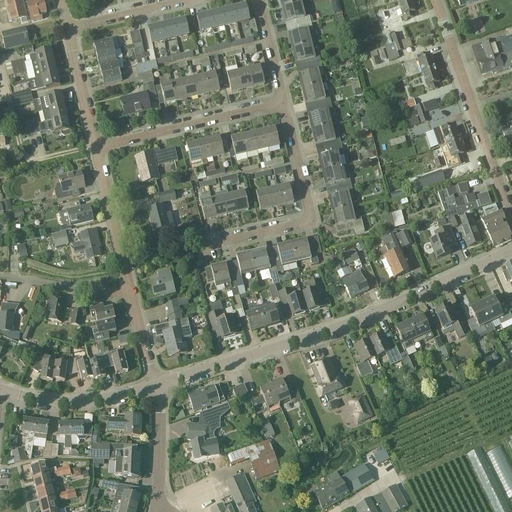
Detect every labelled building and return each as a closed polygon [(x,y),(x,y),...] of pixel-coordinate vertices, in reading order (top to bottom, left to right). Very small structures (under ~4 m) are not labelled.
[(10,22),(26,18),(23,4),(22,0),(15,0),(7,2),(7,6),(6,6),(10,22)] [(23,4),(26,18),(27,23),(28,24),(41,20),(40,15),(46,13),(43,1),(36,3),(35,0),(27,2),(27,3),(23,4)] [(279,0),(281,8),(301,3),(300,0),(279,0)] [(414,11),(410,0),(405,0),(397,3),(403,20),(413,17),(411,12),(414,11)] [(301,3),(281,8),(285,23),(295,21),(296,26),(311,23),(307,9),(303,10),(301,3)] [(233,9),(236,24),(249,21),(245,6),(233,9)] [(233,9),(221,12),(224,27),(236,24),(233,9)] [(221,12),(208,15),(212,30),(224,27),(221,12)] [(200,33),(212,30),(208,15),(196,17),(200,33)] [(172,23),(176,38),(188,35),(184,20),(172,23)] [(172,23),(160,26),(164,41),(176,38),(172,23)] [(291,49),(313,44),(310,29),(312,29),(311,23),(296,26),(297,32),(288,35),(291,49)] [(151,44),(164,41),(160,26),(148,29),(151,44)] [(384,36),(386,44),(387,46),(407,39),(403,26),(396,29),(397,33),(390,36),(389,34),(384,36)] [(25,28),(18,30),(1,34),(5,51),(29,45),(25,28)] [(132,46),(134,45),(141,43),(138,31),(129,34),(132,46)] [(481,44),(473,47),(479,62),(509,52),(511,52),(511,51),(511,36),(500,41),(499,38),(481,44)] [(96,54),(114,50),(111,39),(93,44),(96,54)] [(407,39),(387,46),(384,47),(386,54),(385,54),(383,50),(378,51),(381,61),(386,60),(385,57),(387,56),(389,61),(399,58),(397,52),(412,47),(409,39),(407,39)] [(313,44),(291,49),(295,64),(305,61),(306,67),(321,64),(319,57),(315,58),(313,52),(314,50),(313,44)] [(244,49),(245,55),(256,52),(255,46),(244,49)] [(143,48),(133,51),(136,61),(145,59),(143,48)] [(32,67),(54,61),(52,49),(29,55),(32,67)] [(96,54),(98,65),(116,60),(122,59),(120,50),(114,52),(114,50),(96,54)] [(155,62),(155,61),(153,50),(147,51),(149,63),(155,62)] [(511,60),(509,52),(504,54),(479,62),(483,75),(495,71),(496,73),(510,68),(508,62),(511,60)] [(422,74),(434,70),(430,57),(427,58),(425,53),(416,56),(422,74)] [(168,58),(155,61),(155,62),(156,66),(169,63),(168,58)] [(23,60),(17,61),(20,73),(26,72),(25,69),(23,60)] [(98,65),(101,75),(119,71),(116,60),(98,65)] [(17,61),(11,63),(13,71),(14,74),(20,73),(17,61)] [(32,67),(35,79),(60,72),(59,67),(56,68),(54,61),(32,67)] [(135,66),(138,75),(151,72),(151,70),(157,69),(156,66),(155,62),(149,63),(135,66)] [(247,65),(248,69),(253,88),(264,85),(262,78),(266,77),(263,66),(259,67),(254,68),(253,64),(247,65)] [(298,75),(301,90),(321,85),(319,77),(323,76),(322,70),(321,64),(306,67),(307,73),(298,75)] [(125,69),(119,71),(101,75),(103,86),(121,81),(120,75),(126,74),(125,69)] [(248,69),(237,72),(242,90),(253,88),(248,69)] [(439,83),(434,70),(422,74),(428,92),(437,88),(436,84),(439,83)] [(61,78),(60,72),(35,79),(38,90),(60,85),(58,78),(61,78)] [(143,86),(152,84),(154,83),(154,82),(151,72),(138,75),(137,76),(138,83),(142,82),(143,86)] [(204,76),(208,94),(219,91),(217,81),(222,80),(220,72),(215,73),(204,76)] [(231,93),(242,90),(237,72),(226,75),(231,93)] [(192,75),(193,79),(197,97),(208,94),(204,76),(197,78),(196,74),(192,75)] [(193,79),(182,82),(186,99),(197,97),(193,79)] [(182,82),(171,84),(175,102),(186,99),(182,82)] [(156,100),(152,84),(143,86),(145,94),(121,100),(125,117),(150,110),(148,102),(156,100)] [(164,105),(175,102),(171,84),(160,87),(164,105)] [(321,85),(301,90),(305,105),(315,102),(316,108),(331,104),(326,85),(321,86),(321,85)] [(33,103),(31,96),(30,90),(18,93),(17,92),(11,93),(14,108),(33,103)] [(42,111),(65,105),(63,98),(66,98),(65,92),(39,99),(42,111)] [(403,111),(414,107),(415,107),(413,100),(400,104),(403,111)] [(308,116),(311,131),(331,126),(328,112),(332,111),(331,104),(316,108),(317,114),(308,116)] [(412,111),(414,117),(418,115),(425,113),(422,104),(415,107),(414,107),(415,110),(412,111)] [(44,122),(46,122),(68,117),(65,105),(42,111),(44,122)] [(425,113),(418,115),(421,124),(428,121),(425,113)] [(72,134),(68,117),(46,122),(48,131),(51,133),(54,132),(60,131),(61,132),(65,136),(72,134)] [(416,118),(406,122),(408,128),(418,124),(416,118)] [(38,121),(32,122),(35,135),(41,133),(38,121)] [(26,124),(26,126),(29,136),(35,135),(32,122),(26,124)] [(511,124),(509,125),(509,127),(502,130),(506,143),(511,140),(511,124)] [(439,148),(440,148),(459,141),(454,128),(451,129),(450,125),(433,130),(439,148)] [(21,138),(29,136),(26,126),(19,128),(21,138)] [(331,126),(311,131),(315,146),(325,143),(326,149),(346,144),(346,142),(340,144),(338,135),(334,136),(331,126)] [(263,131),(268,149),(279,146),(275,128),(263,131)] [(263,131),(253,134),(257,152),(268,149),(263,131)] [(370,132),(362,134),(364,140),(371,138),(370,132)] [(253,134),(242,136),(246,154),(257,152),(253,134)] [(242,136),(225,140),(230,158),(246,154),(242,136)] [(219,137),(208,140),(212,158),(221,156),(222,160),(230,158),(225,140),(225,139),(220,140),(219,137)] [(208,140),(197,143),(201,161),(202,165),(207,164),(206,160),(212,158),(208,140)] [(446,165),(452,163),(462,160),(460,155),(463,154),(459,141),(440,148),(446,165)] [(190,164),(201,161),(197,143),(186,145),(190,164)] [(318,157),(321,172),(341,167),(339,157),(343,156),(342,151),(348,149),(346,144),(326,149),(327,155),(318,157)] [(150,151),(151,154),(135,158),(142,183),(158,179),(155,167),(169,164),(166,150),(160,152),(159,149),(150,151)] [(271,162),(272,167),(283,164),(282,158),(271,161),(271,162)] [(434,160),(436,169),(437,168),(443,166),(440,158),(434,160)] [(206,179),(216,176),(215,171),(214,167),(211,168),(211,169),(208,170),(208,173),(204,174),(206,179)] [(341,167),(321,172),(325,186),(335,184),(336,190),(351,186),(353,185),(352,181),(350,181),(349,180),(345,181),(341,167)] [(275,177),(286,174),(284,168),(273,171),(275,177)] [(432,178),(439,176),(437,168),(436,169),(429,171),(432,178)] [(194,170),(188,171),(191,182),(197,181),(194,170)] [(79,196),(77,189),(85,188),(81,171),(59,177),(61,188),(54,190),(56,201),(79,196)] [(437,193),(446,219),(448,218),(450,218),(478,209),(490,205),(487,194),(476,198),(477,202),(476,203),(473,194),(467,196),(466,193),(468,192),(465,184),(437,193)] [(277,188),(282,206),(293,203),(291,194),(296,193),(295,189),(290,190),(288,185),(277,188)] [(328,198),(331,213),(351,208),(349,200),(354,199),(351,186),(336,190),(337,195),(328,198)] [(277,188),(267,190),(271,209),(282,206),(277,188)] [(260,211),(271,209),(267,190),(255,193),(260,211)] [(160,204),(175,200),(173,191),(158,195),(160,204)] [(226,192),(221,193),(226,215),(237,213),(233,195),(227,196),(226,192)] [(233,195),(237,213),(248,210),(244,192),(233,195)] [(216,199),(211,200),(215,218),(226,215),(221,193),(215,195),(216,199)] [(204,221),(215,218),(211,200),(200,203),(204,221)] [(9,201),(2,202),(4,212),(11,210),(9,201)] [(70,229),(70,227),(93,221),(89,206),(80,208),(79,201),(58,206),(59,213),(66,212),(69,225),(62,226),(63,231),(70,229)] [(148,210),(154,232),(167,229),(162,206),(148,210)] [(481,210),(484,218),(481,220),(493,247),(511,239),(504,223),(505,223),(500,211),(498,213),(495,206),(481,210)] [(351,208),(331,213),(336,233),(354,229),(355,234),(364,232),(360,219),(354,220),(351,208)] [(24,218),(22,211),(3,215),(5,222),(24,218)] [(395,229),(404,226),(401,212),(391,215),(395,229)] [(460,227),(467,247),(480,243),(471,216),(463,219),(465,225),(460,227)] [(445,224),(450,223),(448,218),(446,219),(435,221),(438,227),(446,225),(445,224)] [(430,255),(434,253),(436,260),(450,254),(446,244),(454,241),(448,227),(434,233),(437,239),(424,244),(427,254),(430,255)] [(75,256),(85,254),(87,259),(100,256),(97,243),(99,243),(96,229),(80,233),(81,235),(78,236),(77,238),(78,243),(80,244),(83,243),(72,246),(75,256)] [(54,248),(69,245),(65,232),(51,236),(54,248)] [(383,240),(389,255),(384,257),(394,279),(410,271),(401,250),(412,245),(406,232),(395,237),(394,235),(383,240)] [(317,237),(291,243),(296,264),(310,260),(311,265),(318,263),(316,254),(321,253),(317,237)] [(291,243),(271,248),(277,273),(283,271),(282,267),(296,264),(291,243)] [(24,244),(17,246),(18,250),(20,258),(27,256),(24,244)] [(271,248),(250,253),(255,273),(269,270),(270,274),(277,273),(271,248)] [(355,251),(343,256),(347,266),(359,261),(355,251)] [(237,261),(231,263),(237,287),(243,286),(241,277),(255,273),(250,253),(236,256),(237,261)] [(359,295),(350,275),(346,268),(345,269),(340,259),(333,262),(350,299),(359,295)] [(231,289),(233,298),(239,296),(237,287),(231,263),(204,269),(208,282),(213,281),(215,288),(223,286),(224,290),(231,289)] [(162,293),(163,296),(174,293),(169,270),(158,273),(159,279),(150,281),(154,295),(162,293)] [(350,275),(359,295),(368,291),(358,271),(350,275)] [(309,292),(301,295),(307,312),(321,308),(317,295),(323,293),(319,280),(307,284),(309,292)] [(279,298),(274,285),(268,287),(272,300),(279,298)] [(292,317),(307,312),(301,295),(293,298),(290,289),(278,293),(282,306),(288,304),(292,317)] [(239,296),(233,298),(232,298),(236,311),(242,309),(239,300),(244,298),(243,295),(239,296)] [(62,323),(64,315),(66,302),(64,301),(62,299),(56,298),(54,299),(51,299),(51,301),(49,301),(47,310),(49,310),(47,320),(62,323)] [(165,304),(169,323),(181,320),(178,307),(188,305),(186,298),(165,304)] [(481,303),(491,323),(495,333),(511,325),(511,318),(507,307),(499,311),(493,298),(481,303)] [(483,326),(491,323),(481,303),(470,309),(475,321),(468,325),(474,338),(486,332),(483,326)] [(98,324),(114,321),(115,320),(113,308),(104,310),(103,304),(89,308),(92,320),(97,319),(98,324)] [(258,307),(264,328),(278,324),(272,306),(266,308),(265,304),(258,307)] [(445,334),(454,330),(458,340),(469,335),(459,312),(453,315),(450,306),(435,313),(445,334)] [(251,332),(264,328),(258,307),(250,309),(252,313),(246,315),(251,332)] [(79,327),(80,319),(82,311),(74,309),(70,325),(79,327)] [(220,338),(221,340),(237,335),(231,317),(222,320),(219,312),(208,315),(215,339),(220,338)] [(0,314),(0,331),(11,332),(13,316),(0,314)] [(409,323),(418,343),(424,340),(425,342),(433,338),(430,332),(429,333),(421,317),(409,323)] [(184,328),(182,320),(181,320),(169,323),(168,324),(170,331),(163,333),(169,358),(187,353),(181,329),(184,328)] [(114,321),(98,324),(96,325),(97,330),(93,331),(96,344),(110,340),(108,334),(116,332),(114,321)] [(413,345),(418,343),(409,323),(396,328),(403,345),(401,345),(404,352),(414,347),(413,345)] [(31,330),(26,327),(22,339),(27,341),(31,330)] [(368,341),(376,357),(385,353),(390,366),(401,361),(396,348),(390,351),(382,335),(368,341)] [(441,358),(442,358),(447,355),(439,337),(433,340),(441,358)] [(32,354),(35,347),(20,341),(17,349),(32,354)] [(367,361),(376,357),(368,341),(354,347),(362,363),(356,366),(361,379),(373,374),(367,361)] [(118,356),(118,352),(106,355),(109,366),(114,365),(117,375),(128,372),(124,354),(118,356)] [(407,374),(414,371),(406,353),(399,355),(407,374)] [(89,363),(93,379),(94,381),(106,378),(104,368),(109,366),(106,355),(94,357),(95,361),(89,363)] [(41,380),(53,382),(54,380),(53,380),(56,363),(51,363),(51,358),(41,357),(34,369),(39,373),(41,370),(43,370),(41,380)] [(83,357),(71,360),(71,361),(74,373),(75,372),(80,371),(82,381),(93,379),(89,363),(89,361),(84,362),(83,357)] [(489,357),(482,360),(486,368),(493,365),(489,357)] [(56,363),(53,380),(54,380),(65,382),(67,372),(69,372),(69,376),(75,374),(75,372),(74,373),(71,361),(71,360),(69,360),(69,359),(62,358),(61,363),(56,362),(56,363)] [(341,389),(338,380),(337,380),(330,359),(310,367),(318,388),(317,388),(321,398),(341,389)] [(463,371),(457,373),(459,379),(465,377),(463,371)] [(270,384),(279,406),(290,402),(291,404),(301,400),(294,385),(285,389),(281,379),(270,384)] [(259,415),(279,406),(270,384),(259,389),(263,398),(254,402),(259,415)] [(238,387),(243,398),(248,396),(244,385),(238,387)] [(213,387),(201,391),(204,398),(203,398),(206,408),(219,404),(219,403),(224,401),(220,389),(214,391),(213,387)] [(237,400),(243,398),(238,387),(233,389),(237,400)] [(193,412),(206,408),(203,398),(204,398),(201,391),(188,396),(193,412)] [(371,417),(363,399),(355,402),(359,411),(352,414),(357,424),(371,417)] [(207,441),(215,441),(214,438),(214,437),(213,435),(213,434),(214,432),(215,430),(217,429),(218,429),(219,418),(230,409),(228,404),(199,414),(199,426),(187,425),(186,440),(191,440),(207,441)] [(107,431),(125,432),(125,436),(140,437),(141,416),(126,416),(126,418),(107,418),(107,431)] [(24,419),(22,433),(29,434),(28,440),(27,440),(26,443),(25,449),(26,452),(31,453),(32,447),(34,438),(36,421),(24,419)] [(36,421),(34,438),(46,440),(48,423),(36,421)] [(261,426),(266,439),(274,436),(273,435),(274,435),(270,427),(268,424),(267,423),(261,425),(261,426)] [(58,424),(58,437),(65,437),(65,449),(70,449),(70,446),(70,440),(70,424),(58,424)] [(70,424),(70,440),(85,440),(87,437),(91,437),(92,427),(83,427),(83,424),(70,424)] [(218,456),(215,441),(207,441),(191,440),(191,444),(195,461),(206,458),(218,456)] [(268,441),(226,455),(231,466),(249,459),(256,481),(280,472),(268,441)] [(43,449),(42,457),(50,457),(51,445),(52,443),(43,443),(43,449)] [(92,444),(91,460),(109,461),(109,456),(117,456),(116,477),(138,478),(140,453),(124,452),(124,446),(92,444)] [(494,511),(510,511),(480,448),(467,454),(494,511)] [(511,497),(511,468),(503,448),(488,455),(509,499),(511,497)] [(11,452),(14,464),(26,461),(23,449),(11,452)] [(370,470),(382,464),(388,476),(396,473),(390,460),(384,450),(364,459),(370,470)] [(31,466),(34,479),(54,474),(55,478),(63,475),(62,472),(61,472),(60,469),(56,470),(56,468),(48,470),(46,463),(31,466)] [(364,465),(339,479),(313,494),(322,510),(373,481),(364,465)] [(63,475),(71,474),(69,467),(60,469),(61,472),(62,472),(63,475)] [(54,474),(34,479),(37,490),(52,487),(50,482),(55,481),(54,478),(55,478),(54,474)] [(254,511),(252,504),(255,503),(243,476),(226,483),(238,511),(254,511)] [(113,503),(137,509),(140,497),(141,497),(143,490),(102,482),(100,488),(116,492),(113,503)] [(357,511),(398,511),(408,507),(396,485),(380,493),(355,507),(357,511)] [(52,487),(37,490),(39,502),(54,498),(52,487)] [(76,497),(75,490),(67,492),(68,495),(67,495),(68,499),(76,497)] [(59,494),(60,501),(68,499),(67,495),(68,495),(67,492),(59,494)] [(54,498),(39,502),(41,511),(49,511),(57,510),(54,498)] [(135,511),(137,509),(113,503),(110,511),(135,511)]
